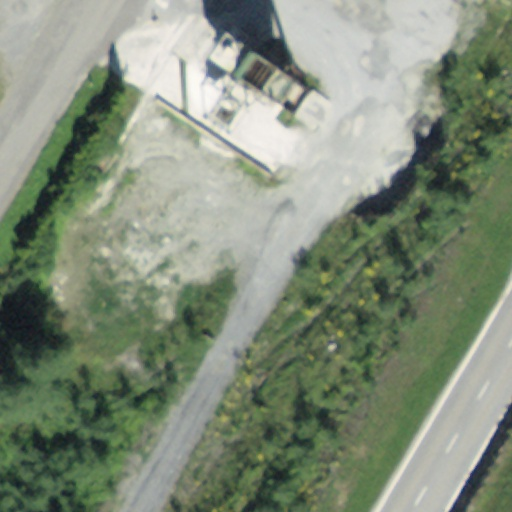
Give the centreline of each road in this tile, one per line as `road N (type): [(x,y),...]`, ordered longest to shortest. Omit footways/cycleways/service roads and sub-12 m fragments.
road 1 (track): [(226,0),(326,124),(120,511)]
road 2 (tertiary): [(511,341),(408,511)]
road 3 (unclassified): [(99,0),(0,166)]
